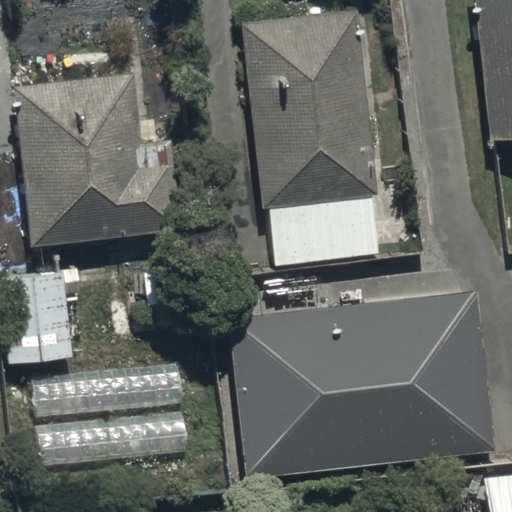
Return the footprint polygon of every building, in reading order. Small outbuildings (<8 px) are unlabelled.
[(352,0),(238,11),(259,199),(265,198),(272,257),(376,245),(352,0)] [(511,0),(470,0),(482,129),(511,126),(511,0)] [(126,67),(13,77),(27,235),(176,221),(170,155),(134,158),(126,67)] [(0,268),(0,300),(5,354),(70,348),(61,262),(0,268)] [(227,309),(243,468),(489,442),(473,284),(227,309)] [(511,511),(511,475),(486,478),(490,511),(511,511)]
